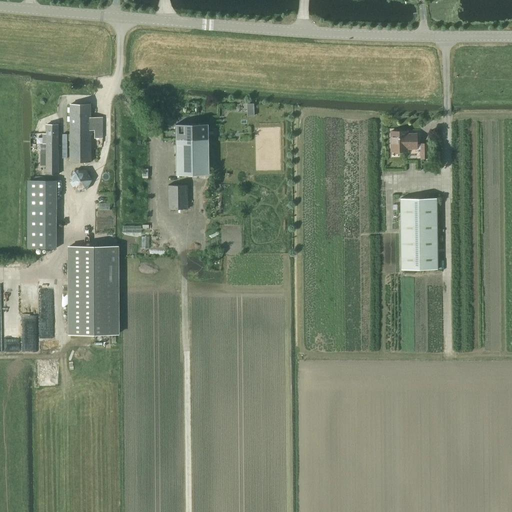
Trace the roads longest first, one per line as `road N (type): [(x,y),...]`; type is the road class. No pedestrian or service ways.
road 1 (tertiary): [(511,36),(301,32),(0,6)]
road 2 (track): [(185,252),(190,511)]
